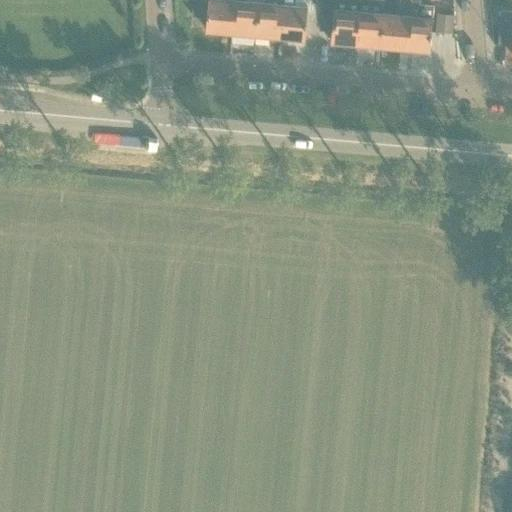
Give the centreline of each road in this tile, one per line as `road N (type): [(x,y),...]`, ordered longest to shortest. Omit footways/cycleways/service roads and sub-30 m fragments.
road 1 (tertiary): [(511,153),(160,121)]
road 2 (residential): [(480,86),(159,58)]
road 3 (tertiary): [(160,121),(0,106)]
